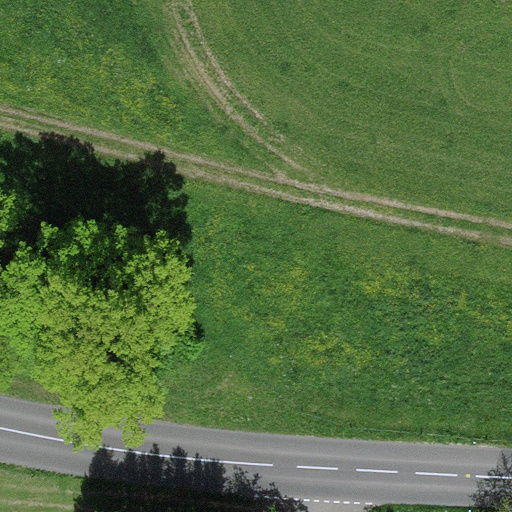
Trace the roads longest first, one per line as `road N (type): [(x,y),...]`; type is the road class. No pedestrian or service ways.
road 1 (track): [(0,119),(511,235)]
road 2 (secondary): [(511,480),(311,469),(0,424)]
